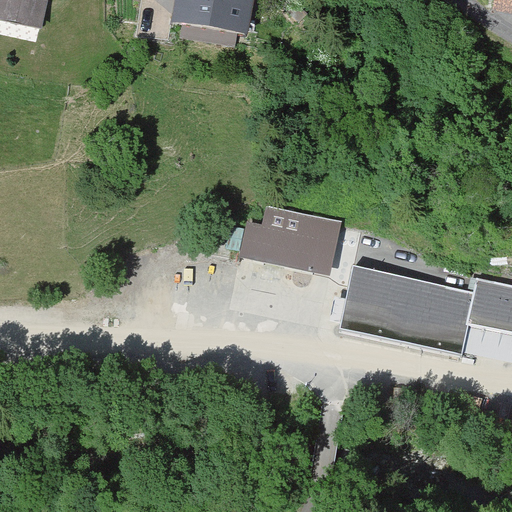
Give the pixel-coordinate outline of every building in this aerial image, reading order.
[(1,0),(0,5),(0,16),(36,24),(40,0),(1,0)] [(239,30),(244,0),(186,0),(182,20),(186,21),(183,35),(233,44),(235,29),(239,30)] [(327,273),(337,224),(267,209),(263,225),(248,222),(241,255),(327,273)] [(511,287),(477,280),(474,294),(353,269),(340,332),(462,358),(463,353),(468,328),(511,337),(511,287)] [(511,337),(468,328),(463,353),(511,363),(511,337)]
